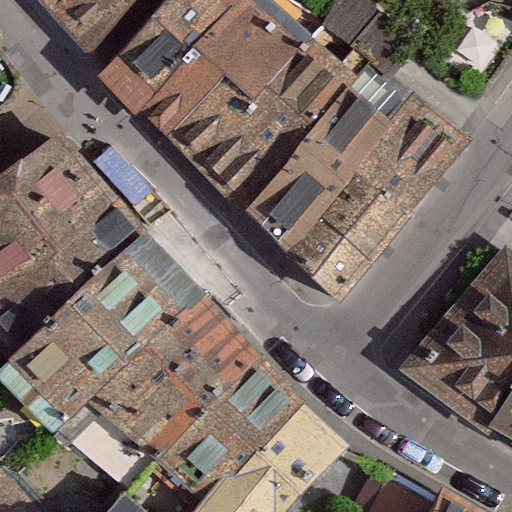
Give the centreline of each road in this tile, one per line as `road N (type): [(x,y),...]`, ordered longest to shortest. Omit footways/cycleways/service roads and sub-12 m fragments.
road 1 (residential): [(328,360),(62,102),(0,31)]
road 2 (residential): [(328,360),(467,206),(511,142)]
road 3 (residential): [(511,497),(328,360)]
